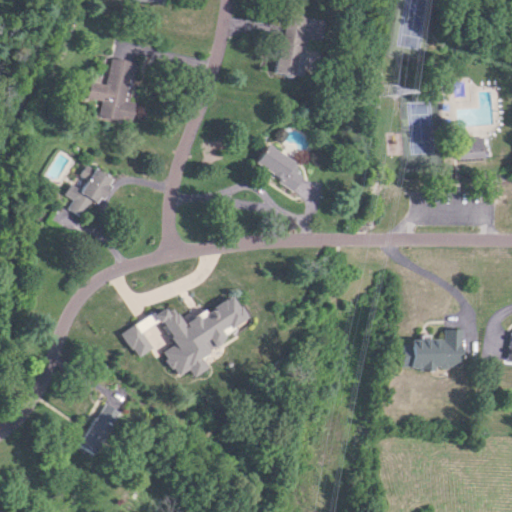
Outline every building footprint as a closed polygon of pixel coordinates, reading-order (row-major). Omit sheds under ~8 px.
[(302,15),(283,11),(272,72),(298,77),(305,39),(298,38),(302,15)] [(132,61),(106,57),(102,83),(86,81),(83,98),(97,100),(95,117),(128,121),(131,102),(126,101),(132,61)] [(481,136),(454,137),(455,158),(481,157),(481,136)] [(295,163),(264,143),(250,164),(290,190),(299,175),(291,170),(295,163)] [(66,183),(60,194),(68,199),(62,208),(78,217),(84,205),(91,209),(109,178),(82,163),(75,174),(83,179),(77,189),(66,183)] [(244,324),(228,294),(176,321),(167,304),(117,330),(131,357),(148,348),(138,330),(156,320),(169,344),(158,350),(171,376),(185,369),(188,375),(203,368),(194,350),(244,324)] [(458,328),(439,328),(439,339),(424,338),(424,335),(415,334),(415,339),(405,339),(405,344),(397,344),(396,368),(430,368),(430,366),(458,367),(458,328)] [(91,454),(117,412),(100,401),(74,444),(91,454)]
